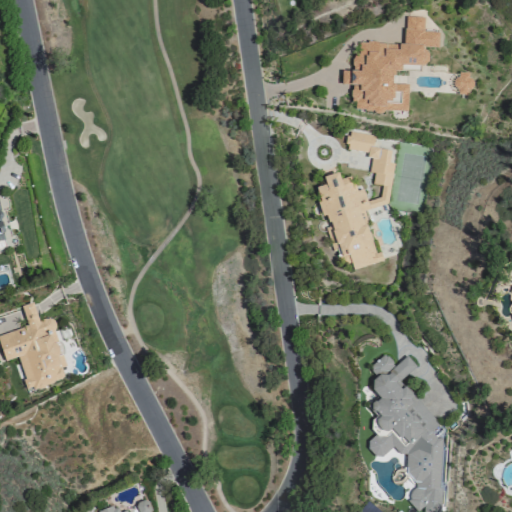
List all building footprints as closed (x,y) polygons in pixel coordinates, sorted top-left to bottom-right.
[(406,112),(407,84),(391,84),(392,73),(400,73),(401,65),(422,66),(423,47),(438,47),(438,31),(423,31),(423,16),(404,16),(403,43),(360,42),(359,56),(352,56),(351,71),(342,71),(341,84),(352,85),(351,110),(406,112)] [(469,72),(454,72),(455,94),(470,94),(469,72)] [(314,187),(322,217),(327,217),(327,234),(331,250),(338,249),(339,255),(348,256),(352,269),(376,263),(363,210),(389,203),(390,162),(389,162),(390,149),(372,148),(373,134),(346,133),(346,150),(366,151),(372,176),(372,184),(380,185),(380,197),(365,201),(362,189),(354,191),(350,176),(339,179),(337,173),(322,177),(324,184),(314,187)] [(0,334),(0,349),(4,361),(16,357),(27,391),(64,378),(60,368),(65,366),(48,317),(37,321),(31,302),(20,306),(27,325),(0,334)] [(444,511),(434,435),(430,431),(438,423),(417,400),(412,401),(411,394),(398,380),(415,365),(405,355),(394,365),(383,353),(368,368),(376,376),(371,381),(374,399),(367,405),(375,415),(378,432),(367,442),(368,449),(372,454),(396,451),(400,455),(404,454),(406,474),(409,476),(413,508),(414,510),(422,508),(422,511),(444,511)] [(134,503),(137,511),(149,511),(146,499),(134,503)]
